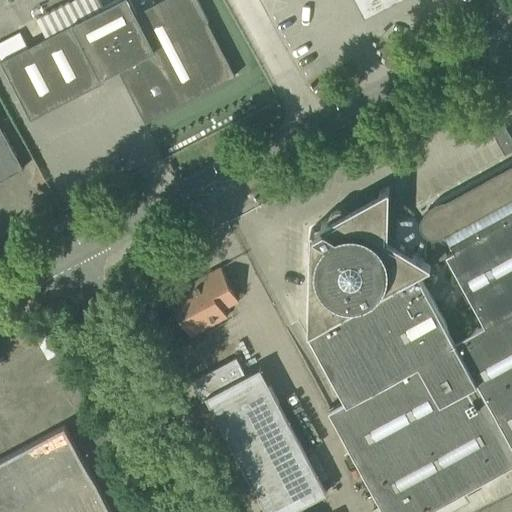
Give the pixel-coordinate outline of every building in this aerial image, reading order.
[(0,55),(2,59),(1,59),(31,118),(103,81),(101,77),(122,66),(130,82),(126,84),(146,121),(235,75),(197,0),(159,0),(136,12),(129,0),(115,0),(103,6),(99,0),(69,0),(36,17),(46,36),(27,45),(20,32),(0,41),(0,55)] [(0,182),(24,170),(0,122),(0,182)] [(511,137),(504,123),(492,130),(505,154),(511,149),(511,137)] [(511,162),(428,208),(424,211),(422,215),(420,219),(421,224),(422,228),(425,232),(429,234),(427,237),(426,241),(425,246),(425,250),(425,255),(423,258),(413,252),(414,250),(402,243),(417,271),(447,255),(485,324),(456,341),(511,442),(511,162)] [(310,229),(309,281),(309,331),(347,400),(329,410),(385,511),(424,511),(511,465),(511,442),(456,341),(417,271),(402,243),(347,209),(341,207),(336,207),(332,210),(329,214),(328,219),(321,223),(321,225),(323,225),(315,230),(312,228),(310,229)] [(174,303),(191,335),(228,315),(224,308),(239,300),(221,266),(191,282),(193,286),(175,296),(178,301),(174,303)] [(207,397),(267,511),(287,511),(326,492),(260,366),(246,374),(236,356),(191,380),(202,400),(207,397)] [(0,511),(104,511),(69,427),(0,455),(0,511)]
